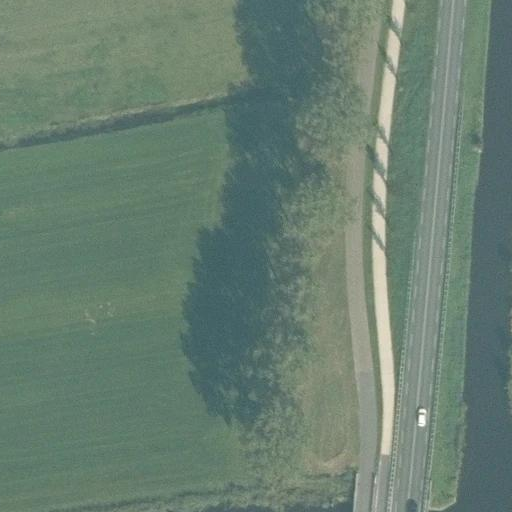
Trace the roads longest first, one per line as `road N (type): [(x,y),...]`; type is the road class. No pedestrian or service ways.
road 1 (primary): [(407,511),(453,0)]
road 2 (unclassified): [(362,511),(369,425),(353,207),(374,0)]
